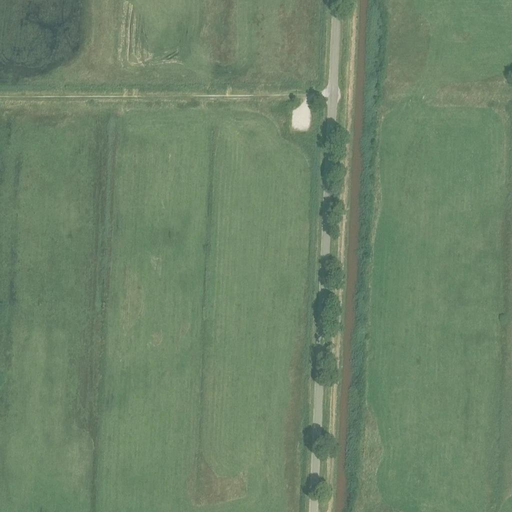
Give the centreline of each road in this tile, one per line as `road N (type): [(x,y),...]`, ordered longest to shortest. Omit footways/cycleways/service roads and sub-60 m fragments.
road 1 (unclassified): [(313,511),(337,0)]
road 2 (track): [(332,97),(0,98)]
